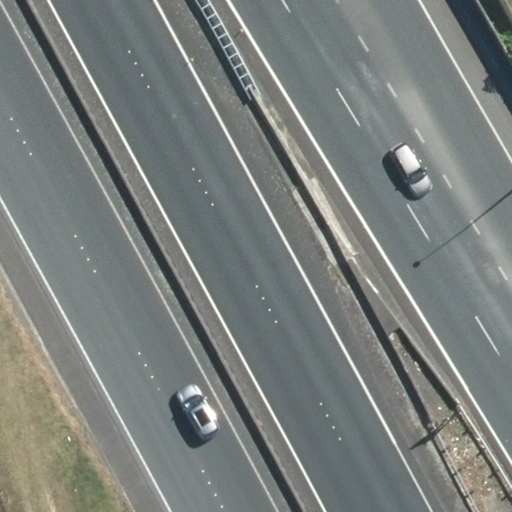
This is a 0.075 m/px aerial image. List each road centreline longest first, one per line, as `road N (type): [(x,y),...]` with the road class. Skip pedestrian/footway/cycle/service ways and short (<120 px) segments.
road 1 (motorway): [(104,0),(384,511)]
road 2 (motorway): [(218,511),(0,104)]
road 3 (motorway): [(285,0),(511,372)]
road 4 (motorway): [(389,0),(511,323)]
